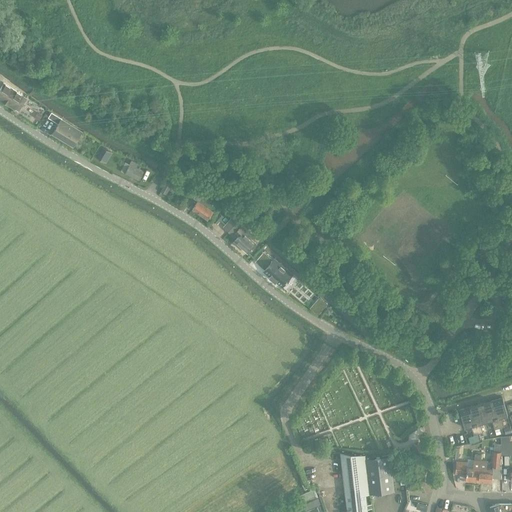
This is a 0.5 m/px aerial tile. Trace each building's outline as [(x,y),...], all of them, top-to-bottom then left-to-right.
[(3,83),(0,87),(0,99),(14,109),(23,95),(3,83)] [(82,132),(62,120),(62,119),(52,112),(48,118),(59,124),(53,134),(73,146),(82,132)] [(111,152),(102,146),(96,157),(104,162),(111,152)] [(134,167),(136,164),(131,161),(125,173),(131,176),(139,180),(144,172),(134,167)] [(167,181),(161,192),(166,195),(172,184),(167,181)] [(198,201),(192,209),(208,220),(214,212),(213,211),(217,206),(204,197),(198,193),(194,198),(198,201)] [(220,214),(213,221),(217,224),(224,217),(220,214)] [(247,226),(235,216),(224,227),(233,236),(237,231),(241,234),(235,241),(248,253),(256,244),(251,239),(253,236),(245,228),(247,226)] [(282,287),(293,275),(274,259),(273,260),(265,270),(264,271),(270,276),(269,277),(275,282),(276,282),(282,287)] [(327,304),(321,299),(318,303),(324,308),(327,304)] [(502,398),(492,401),(499,428),(504,427),(501,417),(508,416),(502,398)] [(492,401),(481,404),(486,422),(492,420),(495,430),(499,428),(492,401)] [(481,404),(471,407),(479,434),(483,433),(481,423),(486,422),(481,404)] [(479,434),(471,407),(460,410),(465,428),(471,426),(474,436),(479,434)] [(501,437),(502,442),(502,455),(510,455),(510,436),(501,437)] [(419,443),(414,446),(418,454),(423,451),(419,443)] [(495,444),(494,452),(493,467),(499,467),(501,453),(500,453),(501,444),(495,444)] [(365,455),(341,453),(341,454),(342,464),(345,487),(345,491),(346,497),(347,506),(347,511),(368,511),(368,509),(367,505),(367,503),(366,495),(366,493),(369,493),(368,484),(366,464),(365,459),(365,455)] [(391,456),(365,459),(366,464),(368,484),(369,493),(369,494),(394,491),(391,456)] [(466,479),(479,481),(481,460),(475,460),(474,467),(467,466),(468,462),(456,462),(456,474),(466,474),(466,479)] [(481,460),(479,481),(492,482),(493,469),(486,468),(487,461),(481,460)] [(313,490),(304,494),(307,503),(317,499),(313,490)]
